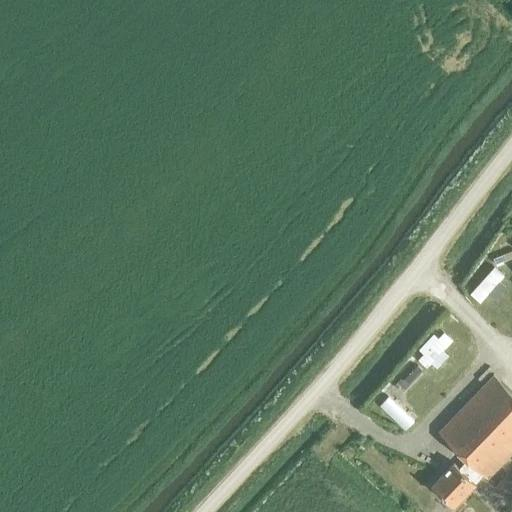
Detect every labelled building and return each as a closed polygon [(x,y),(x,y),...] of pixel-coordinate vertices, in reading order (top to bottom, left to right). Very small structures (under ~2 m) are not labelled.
[(492,267),(473,290),(482,297),(483,296),(488,300),(494,293),(489,289),(501,275),(492,267)] [(444,332),(418,359),(426,367),(433,360),(437,364),(443,357),(439,353),(452,340),(444,332)] [(485,475),(487,477),(511,452),(511,390),(495,374),(439,432),(467,459),(458,468),(454,464),(432,486),(454,507),(485,475)] [(379,403),(404,427),(413,418),(407,412),(410,408),(404,402),(400,405),(388,394),(379,403)] [(494,484),(511,501),(511,476),(507,471),(494,484)]
